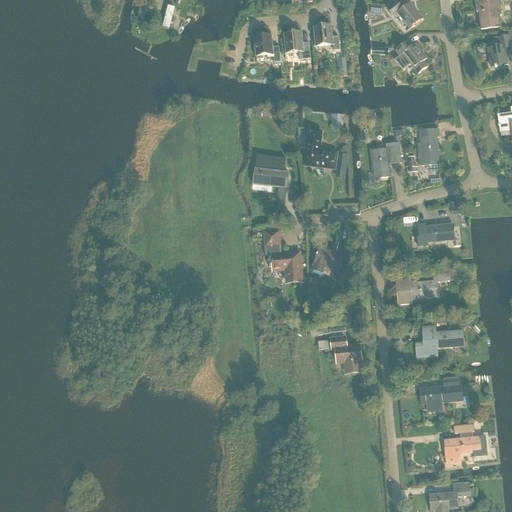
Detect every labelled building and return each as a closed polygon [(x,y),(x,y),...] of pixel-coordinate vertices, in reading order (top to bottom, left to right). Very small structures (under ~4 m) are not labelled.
[(393,16),(397,13),(410,29),(423,19),(410,4),(405,8),(399,0),(387,10),(393,16)] [(477,0),(478,1),(475,1),(477,13),(479,12),(481,30),(501,28),(500,16),(502,16),(500,0),(477,0)] [(333,38),(332,26),(314,28),(316,47),(334,45),(334,51),(341,51),(339,37),(333,38)] [(498,38),(500,49),(488,51),(491,68),(508,65),(505,50),(511,48),(511,31),(509,32),(510,36),(498,38)] [(304,44),(303,33),(284,35),(286,54),(300,53),(301,61),(311,60),(310,43),(304,44)] [(274,48),(272,36),(254,38),(256,57),(274,55),(275,63),(281,62),(280,47),(274,48)] [(400,57),(395,61),(403,71),(411,65),(418,74),(428,67),(424,62),(427,59),(416,45),(412,47),(408,42),(396,51),(400,57)] [(511,108),(511,114),(498,115),(500,133),(511,131),(511,108)] [(331,131),(343,132),(344,116),(332,115),(331,131)] [(427,138),(421,139),(422,159),(427,159),(428,166),(439,165),(437,138),(439,138),(439,130),(427,131),(427,138)] [(309,131),(305,166),(336,170),(338,154),(320,152),(322,133),(309,131)] [(379,171),(380,179),(391,177),(389,164),(401,163),(399,144),(387,146),(387,150),(372,152),(374,172),(379,171)] [(255,169),(253,185),(279,188),(277,202),(280,202),(278,213),(284,214),(289,173),(284,172),(286,159),(258,156),(256,169),(255,169)] [(338,167),(336,178),(345,179),(347,168),(338,167)] [(428,244),(455,241),(453,225),(426,228),(426,225),(418,226),(419,238),(418,238),(418,247),(428,246),(428,244)] [(299,254),(281,256),(279,233),(265,235),(266,254),(269,257),(272,256),(273,269),(286,268),(287,282),(301,280),(299,254)] [(345,242),(341,253),(348,256),(352,244),(345,242)] [(339,268),(343,256),(319,249),(314,264),(312,271),(322,274),(324,268),(331,270),(332,265),(339,268)] [(397,282),(399,306),(412,304),(412,300),(439,298),(438,283),(450,282),(449,275),(434,276),(434,282),(411,284),(410,280),(397,282)] [(346,316),(361,312),(359,303),(343,306),(346,316)] [(464,342),(463,331),(436,333),(435,327),(423,328),(424,344),(417,345),(417,358),(438,357),(437,349),(457,348),(456,342),(464,342)] [(331,340),(332,350),(336,349),(337,363),(345,363),(346,375),(361,373),(360,361),(361,361),(360,347),(347,348),(346,339),(331,340)] [(443,388),(420,390),(422,406),(425,405),(426,405),(427,414),(443,413),(443,404),(463,403),(462,387),(459,387),(458,380),(443,381),(443,388)] [(461,465),(460,456),(481,454),(479,438),(473,438),(472,433),(474,433),(473,426),(454,428),(455,434),(460,434),(461,439),(445,440),(447,466),(461,465)] [(430,496),(431,511),(437,511),(436,511),(448,511),(449,510),(458,509),(457,498),(476,496),(475,489),(470,490),(470,483),(453,485),(454,493),(430,496)]
